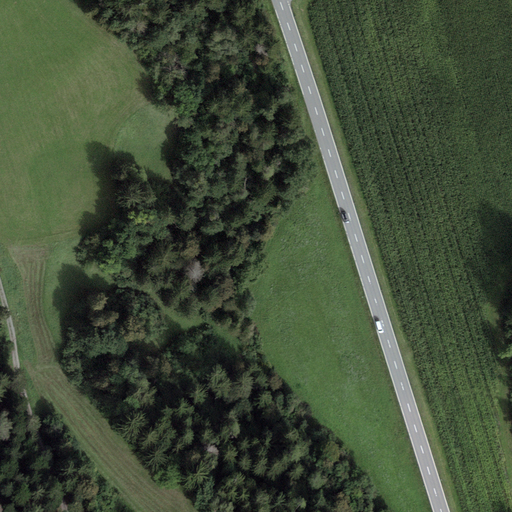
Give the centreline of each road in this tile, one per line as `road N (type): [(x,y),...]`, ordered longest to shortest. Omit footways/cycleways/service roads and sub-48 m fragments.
road 1 (primary): [(272,0),(438,511)]
road 2 (track): [(0,304),(54,511)]
